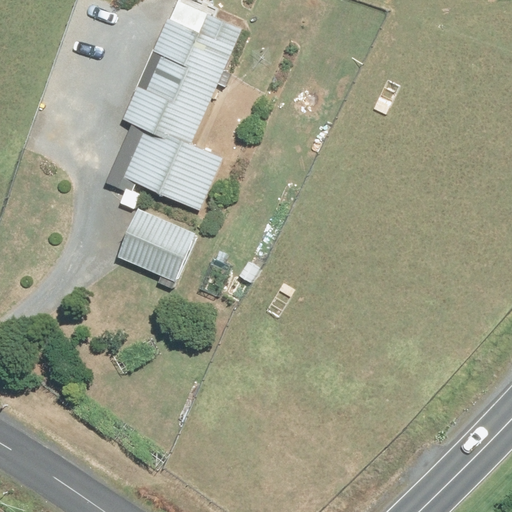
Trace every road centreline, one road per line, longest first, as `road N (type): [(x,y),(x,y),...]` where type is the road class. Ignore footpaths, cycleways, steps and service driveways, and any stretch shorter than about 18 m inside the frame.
road 1 (tertiary): [(511,396),(405,511)]
road 2 (unclassified): [(0,443),(106,511)]
